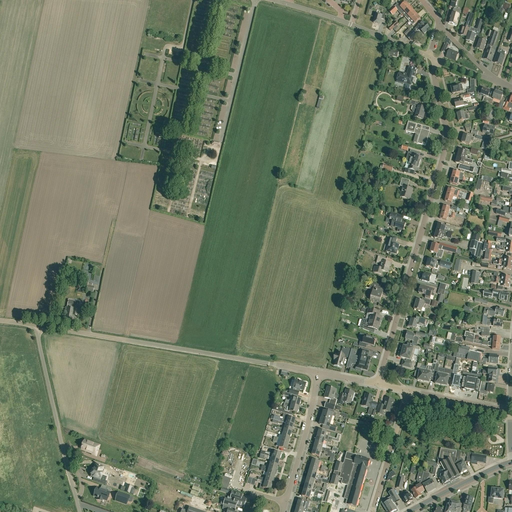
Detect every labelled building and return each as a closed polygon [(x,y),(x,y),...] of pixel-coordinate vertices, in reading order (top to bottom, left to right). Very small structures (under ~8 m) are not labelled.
[(401,14),(409,6),(406,2),(401,7),(398,4),(394,7),(389,11),(393,15),(397,11),(401,14)] [(405,17),(413,10),(409,6),(401,14),(402,14),(405,17)] [(454,9),(452,14),(449,23),(457,25),(460,11),(454,9)] [(409,21),(417,14),(413,10),(405,17),(407,19),(409,17),(411,19),(409,21)] [(384,19),(386,14),(383,13),(382,16),(376,14),(373,22),(379,24),(381,19),(384,19)] [(413,26),(421,19),(417,14),(409,21),(413,26)] [(396,25),(398,24),(396,21),(388,28),(391,31),(396,25)] [(425,24),(423,21),(419,25),(419,24),(417,27),(415,29),(407,37),(411,40),(416,34),(418,37),(423,33),(424,34),(430,29),(425,24)] [(469,25),(467,24),(466,27),(463,27),(460,35),(467,37),(471,25),(470,25),(469,25)] [(473,43),(476,34),(477,30),(476,29),(474,29),(471,28),(466,41),(473,43)] [(493,47),(497,33),(492,31),(483,58),(491,61),(495,51),(489,49),(490,46),(493,47)] [(485,41),(486,39),(481,38),(481,40),(480,40),(477,48),(483,51),(486,42),(485,41)] [(397,57),(399,52),(394,51),(394,50),(390,49),(388,55),(397,57)] [(455,61),(459,53),(450,49),(446,57),(455,61)] [(504,57),(505,55),(505,54),(506,55),(506,52),(506,51),(503,50),(499,49),(495,62),(502,65),(504,57)] [(411,85),(412,82),(413,82),(414,80),(413,80),(414,76),(416,76),(417,69),(409,67),(407,74),(399,72),(397,80),(402,81),(402,83),(406,84),(405,88),(409,89),(410,85),(411,85)] [(451,88),(452,91),(453,94),(464,91),(462,84),(457,85),(458,86),(451,88)] [(488,97),(490,91),(483,89),(480,95),(484,97),(482,102),(484,103),(488,104),(490,99),(487,98),(488,97)] [(500,101),(503,94),(495,92),(493,98),(500,101)] [(422,119),(425,108),(418,106),(419,103),(411,101),(410,105),(413,106),(412,110),(412,111),(413,113),(415,113),(414,117),(422,119)] [(509,112),(511,108),(508,107),(509,103),(505,102),(502,109),(509,112)] [(492,121),(495,111),(488,109),(485,119),(492,121)] [(459,121),(465,120),(464,115),(468,114),(467,111),(457,114),(459,121)] [(425,145),(429,132),(422,129),(423,126),(409,122),(406,131),(414,133),(420,135),(418,143),(425,145)] [(492,135),(495,127),(485,124),(483,133),(492,135)] [(473,142),(475,138),(464,135),(462,142),(469,145),(470,141),(473,142)] [(478,152),(479,150),(472,148),(471,151),(466,150),(465,151),(460,150),(458,156),(466,159),(467,155),(470,156),(471,154),(477,155),(478,152)] [(420,165),(422,157),(417,156),(418,152),(411,150),(409,154),(412,155),(410,162),(420,165)] [(466,159),(458,156),(456,163),(460,164),(458,169),(469,172),(471,167),(463,165),(464,161),(472,163),(472,161),(466,159)] [(418,172),(420,165),(410,162),(408,169),(405,168),(404,172),(412,175),(413,170),(418,172)] [(458,179),(461,180),(462,178),(462,177),(459,177),(460,173),(454,171),(452,177),(458,179)] [(511,175),(501,173),(500,178),(507,179),(506,182),(511,182),(511,181),(511,175)] [(457,185),(458,179),(452,177),(450,183),(457,185)] [(410,200),(413,189),(403,187),(400,197),(410,200)] [(511,191),(511,188),(503,187),(502,191),(510,192),(509,195),(511,195),(511,191)] [(448,189),(447,195),(456,197),(457,195),(458,192),(448,189)] [(459,201),(460,198),(456,197),(447,195),(445,201),(451,203),(452,200),(455,201),(455,200),(459,201)] [(448,214),(450,208),(443,206),(442,212),(448,214)] [(406,223),(402,222),(404,216),(400,215),(391,212),(389,219),(393,220),(391,226),(398,228),(398,231),(403,233),(406,223)] [(446,220),(448,214),(442,212),(440,218),(446,220)] [(452,235),(452,232),(448,231),(449,228),(449,227),(438,224),(436,231),(452,235)] [(451,238),(452,235),(436,231),(434,238),(442,240),(443,236),(443,237),(445,238),(446,237),(451,238)] [(474,234),(472,241),(478,242),(480,235),(474,234)] [(396,254),(399,245),(395,244),(397,238),(391,237),(387,252),(396,254)] [(482,251),(484,244),(483,244),(483,243),(481,243),(478,242),(472,241),(470,248),(482,251)] [(443,246),(440,245),(433,243),(430,252),(437,254),(438,250),(441,251),(442,249),(456,253),(457,249),(457,247),(443,244),(443,246)] [(492,253),(492,249),(490,248),(490,245),(485,244),(484,247),(483,251),(487,252),(492,253)] [(388,273),(391,263),(386,262),(387,258),(378,256),(376,263),(382,264),(380,268),(375,267),(373,272),(381,275),(382,271),(388,273)] [(434,269),(438,270),(439,266),(442,267),(442,265),(450,268),(451,263),(440,260),(440,263),(435,262),(436,261),(428,259),(426,267),(434,269)] [(459,260),(456,270),(462,271),(465,261),(459,260)] [(497,262),(494,262),(493,264),(504,266),(503,269),(511,270),(511,265),(511,264),(497,262)] [(478,285),(480,273),(473,272),(471,284),(478,285)] [(433,275),(427,273),(427,275),(424,274),(422,280),(429,282),(430,279),(432,280),(433,275)] [(510,287),(510,285),(509,284),(509,282),(501,281),(501,286),(498,286),(497,289),(503,290),(503,287),(509,288),(509,287),(510,287)] [(385,288),(380,287),(381,285),(371,282),(369,288),(374,290),(372,297),(371,297),(370,300),(380,303),(382,295),(387,296),(390,287),(386,286),(385,288)] [(428,288),(421,286),(419,293),(426,295),(425,298),(430,299),(432,293),(433,293),(434,289),(428,287),(428,288)] [(493,292),(484,290),(484,292),(483,293),(483,294),(483,295),(483,296),(492,298),(492,296),(494,297),(494,296),(499,297),(499,300),(506,301),(508,293),(493,290),(493,292)] [(429,305),(431,301),(423,298),(422,301),(417,300),(414,309),(421,311),(422,308),(423,308),(424,304),(429,305)] [(79,305),(80,302),(75,301),(74,304),(67,303),(66,308),(64,317),(73,319),(74,314),(78,315),(80,305),(79,305)] [(503,317),(505,310),(497,307),(496,310),(488,308),(487,315),(495,317),(495,315),(503,317)] [(380,323),(382,317),(374,315),(375,311),(368,310),(367,313),(369,314),(368,316),(371,317),(370,320),(380,323)] [(429,321),(418,318),(415,317),(414,320),(411,319),(410,323),(409,323),(408,327),(412,328),(412,327),(415,328),(416,325),(427,328),(429,321)] [(378,330),(380,323),(370,320),(369,324),(366,323),(365,326),(364,325),(363,329),(369,332),(370,327),(378,330)] [(408,332),(406,339),(413,341),(412,344),(417,346),(419,338),(414,337),(415,334),(408,332)] [(456,334),(452,333),(451,340),(462,343),(463,339),(456,337),(456,338),(455,337),(456,334)] [(474,340),(474,338),(475,335),(468,333),(465,341),(473,343),(482,345),(483,341),(474,340)] [(367,344),(374,346),(375,342),(376,342),(376,341),(376,338),(365,335),(364,339),(361,339),(359,346),(366,348),(367,344)] [(470,345),(462,343),(461,343),(460,346),(458,354),(477,358),(498,360),(499,356),(484,355),(481,355),(481,354),(469,352),(470,348),(470,345)] [(408,344),(407,346),(404,346),(402,350),(402,351),(414,355),(415,349),(420,350),(421,347),(415,346),(408,344)] [(342,365),(343,364),(342,364),(344,357),(348,358),(350,349),(346,348),(344,355),(338,353),(337,355),(336,354),(334,360),(336,361),(334,365),(342,367),(342,365)] [(368,357),(369,352),(362,350),(359,357),(354,356),(354,355),(351,354),(352,349),(349,359),(369,365),(371,358),(368,357)] [(414,355),(402,351),(401,353),(400,357),(403,358),(407,359),(406,361),(405,361),(403,360),(402,366),(411,369),(413,363),(411,363),(411,362),(412,361),(414,355)] [(458,354),(457,354),(456,358),(467,360),(478,362),(479,362),(479,365),(486,365),(486,361),(490,361),(490,363),(498,364),(498,360),(477,358),(458,354)] [(367,371),(369,365),(349,359),(347,367),(350,368),(352,364),(357,365),(356,370),(360,371),(361,369),(367,371)] [(426,370),(420,369),(421,364),(418,364),(417,370),(420,370),(418,378),(418,380),(422,381),(424,381),(426,370)] [(452,381),(451,386),(452,386),(452,387),(455,388),(456,387),(457,387),(457,388),(457,387),(458,388),(459,388),(459,387),(461,378),(460,378),(456,377),(457,372),(458,372),(459,366),(455,365),(454,365),(453,371),(452,377),(451,380),(452,381)] [(429,383),(430,380),(432,371),(428,370),(429,367),(426,366),(426,370),(424,381),(426,382),(425,382),(429,383)] [(483,374),(488,374),(488,376),(489,376),(489,382),(496,383),(497,373),(498,370),(497,370),(497,369),(489,368),(488,371),(483,371),(483,374)] [(444,373),(441,385),(443,385),(447,386),(448,384),(449,376),(452,377),(453,371),(445,369),(444,369),(444,373)] [(436,381),(435,384),(439,385),(439,384),(441,385),(444,373),(438,372),(436,381)] [(464,377),(461,389),(467,391),(467,390),(472,391),(472,392),(478,393),(480,381),(464,377)] [(303,391),(306,383),(295,380),(293,387),(294,388),(294,390),(290,389),(289,393),(297,395),(299,389),(303,391)] [(493,393),(494,386),(488,385),(489,382),(482,380),(480,389),(487,391),(487,392),(493,393)] [(333,405),(335,406),(335,405),(337,400),(333,399),(334,396),(336,389),(334,389),(328,387),(324,398),(330,400),(329,403),(329,404),(333,405)] [(340,397),(338,404),(342,406),(343,402),(351,404),(354,393),(346,391),(345,394),(342,393),(340,397)] [(376,409),(378,403),(372,402),(374,396),(366,394),(362,406),(370,408),(370,407),(376,409)] [(298,407),(300,400),(293,398),(292,402),(285,400),(284,403),(298,407)] [(391,409),(394,400),(386,398),(384,406),(379,404),(377,413),(382,415),(384,410),(391,412),(392,409),(391,409)] [(326,402),(324,408),(334,411),(336,405),(335,405),(335,406),(333,405),(329,404),(329,403),(326,402)] [(298,407),(284,403),(283,407),(285,407),(285,406),(290,407),(289,411),(297,414),(298,407)] [(324,411),(322,418),(332,421),(333,416),(335,417),(339,418),(340,416),(341,413),(334,411),(333,414),(324,411)] [(295,419),(288,417),(288,416),(283,414),(282,419),(280,418),(280,417),(274,415),(273,419),(279,421),(283,422),(285,423),(293,425),(295,419)] [(322,428),(326,429),(335,432),(337,426),(331,425),(332,421),(322,418),(320,424),(323,425),(322,428)] [(291,431),(293,425),(285,423),(283,429),(291,431)] [(289,437),(291,431),(283,429),(282,435),(289,437)] [(319,430),(317,436),(325,438),(328,439),(329,437),(329,436),(326,435),(327,432),(319,430)] [(288,443),(289,437),(282,435),(280,441),(288,443)] [(317,436),(315,442),(323,444),(325,438),(317,436)] [(85,440),(82,449),(97,455),(100,447),(85,440)] [(286,449),(288,443),(280,441),(278,447),(286,449)] [(314,448),(322,451),(324,451),(332,454),(332,453),(333,451),(322,448),(323,444),(315,442),(314,448)] [(314,448),(312,454),(320,457),(322,451),(314,448)] [(443,485),(450,481),(454,478),(459,475),(454,466),(457,451),(441,448),(437,466),(443,467),(445,470),(441,472),(439,478),(443,485)] [(280,454),(280,452),(276,450),(275,452),(273,452),(272,455),(270,454),(268,454),(265,453),(265,452),(261,451),(260,455),(265,456),(268,457),(271,458),(279,460),(281,454),(280,454)] [(456,463),(455,463),(456,466),(460,474),(467,470),(466,467),(465,466),(466,466),(464,462),(462,458),(461,458),(462,453),(458,452),(457,458),(457,461),(456,462),(456,463)] [(368,467),(370,460),(356,457),(357,455),(347,453),(344,464),(337,462),(331,484),(338,486),(339,480),(342,481),(342,484),(348,486),(344,499),(347,499),(346,504),(356,507),(367,467),(368,467)] [(485,462),(486,456),(473,454),(471,463),(477,463),(477,461),(485,462)] [(277,466),(279,460),(271,458),(269,464),(277,466)] [(318,468),(320,462),(312,460),(311,466),(318,468)] [(93,480),(105,485),(107,481),(100,479),(103,473),(101,473),(103,467),(100,466),(100,465),(99,465),(95,464),(95,465),(94,467),(93,470),(92,470),(90,474),(91,474),(91,476),(94,477),(93,480)] [(276,472),(277,470),(276,470),(277,466),(269,464),(268,470),(276,472)] [(317,474),(318,468),(311,466),(309,472),(317,474)] [(267,473),(266,476),(274,478),(276,472),(268,470),(265,469),(261,468),(260,470),(264,472),(267,473)] [(318,481),(322,482),(325,483),(326,480),(323,479),(318,478),(319,478),(316,477),(317,474),(309,472),(307,478),(315,480),(318,481)] [(428,483),(427,481),(427,479),(429,478),(430,474),(424,472),(423,474),(421,484),(422,486),(423,485),(427,493),(436,488),(431,479),(429,481),(430,482),(428,483)] [(421,484),(423,474),(418,473),(417,479),(418,479),(418,481),(417,485),(417,486),(413,488),(414,489),(411,491),(416,499),(421,496),(420,494),(424,491),(422,486),(421,484)] [(272,484),(274,478),(266,476),(265,479),(262,478),(258,477),(258,480),(272,484)] [(313,486),(315,480),(307,478),(305,484),(313,486)] [(258,480),(252,479),(251,484),(254,485),(255,482),(261,484),(259,490),(263,491),(264,488),(270,490),(272,484),(258,480)] [(318,494),(319,491),(315,490),(312,489),(313,486),(305,484),(303,490),(311,492),(314,493),(318,494)] [(120,490),(133,495),(134,491),(135,489),(131,488),(132,487),(127,485),(126,488),(121,486),(120,490)] [(102,499),(107,501),(110,492),(97,488),(93,496),(97,498),(98,498),(97,500),(101,501),(102,499)] [(502,499),(503,490),(492,489),(492,492),(489,492),(488,503),(493,504),(493,498),(502,499)] [(309,498),(311,492),(303,490),(302,496),(309,498)] [(394,503),(400,500),(394,490),(389,493),(394,503)] [(407,504),(412,501),(407,491),(404,493),(406,496),(403,497),(407,504)] [(127,502),(129,496),(118,492),(116,498),(115,501),(126,505),(127,502)] [(245,504),(246,499),(237,496),(238,493),(232,492),(230,499),(240,501),(239,502),(245,504)] [(471,507),(473,499),(467,497),(463,509),(466,510),(467,506),(471,507)] [(223,505),(230,507),(232,508),(233,505),(237,506),(243,508),(245,504),(239,502),(240,501),(230,499),(230,500),(229,499),(227,498),(225,498),(224,501),(223,505)] [(393,501),(391,498),(387,500),(387,499),(382,502),(384,505),(383,506),(386,511),(388,511),(394,511),(397,510),(395,506),(394,505),(393,503),(394,503),(393,501)] [(305,508),(306,503),(299,500),(297,506),(305,508)] [(452,511),(455,502),(453,501),(452,502),(450,501),(449,505),(448,505),(445,511),(452,511)] [(458,511),(460,508),(459,508),(460,504),(458,503),(457,502),(455,502),(452,511),(458,511)]
